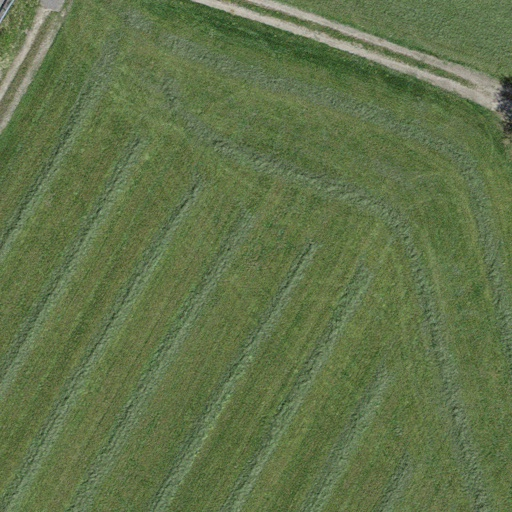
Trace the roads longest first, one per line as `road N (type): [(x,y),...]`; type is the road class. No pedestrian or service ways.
road 1 (track): [(197,0),(511,107)]
road 2 (track): [(57,0),(0,114)]
